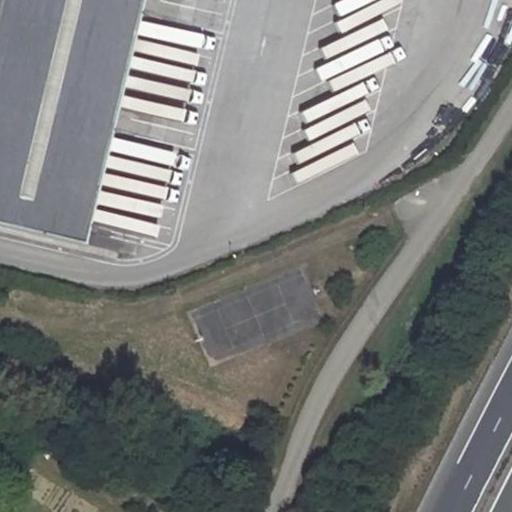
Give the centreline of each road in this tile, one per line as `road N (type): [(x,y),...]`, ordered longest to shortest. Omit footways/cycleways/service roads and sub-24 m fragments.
road 1 (unknown): [(496,0),(433,112),(386,157),(174,260),(92,270),(0,251)]
road 2 (unclassified): [(273,511),(332,367),(511,103)]
